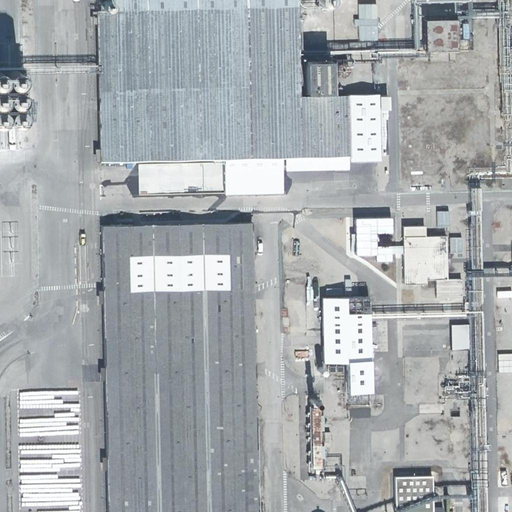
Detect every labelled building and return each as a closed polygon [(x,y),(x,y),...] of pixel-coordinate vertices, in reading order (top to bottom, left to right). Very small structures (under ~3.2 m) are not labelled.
[(371,104),(348,104),(299,105),(296,0),(113,0),(114,11),(97,11),(100,163),(282,159),(344,158),(376,157),(376,104),(371,104)] [(331,0),(315,0),(316,14),(331,14),(331,0)] [(425,56),(456,55),(454,21),(424,22),(425,56)] [(398,40),(397,49),(409,50),(410,41),(398,40)] [(304,101),(328,101),(328,65),(303,65),(304,101)] [(20,67),(0,67),(0,122),(21,123),(20,67)] [(371,72),(348,72),(348,104),(371,104),(371,72)] [(282,159),(282,171),(345,170),(344,158),(282,159)] [(451,228),(450,211),(432,212),(433,229),(451,228)] [(100,229),(108,511),(261,511),(255,225),(100,229)] [(355,259),(375,259),(375,228),(355,228),(355,259)] [(421,240),(421,229),(399,229),(401,287),(425,286),(425,280),(443,280),(442,240),(421,240)] [(448,349),(466,349),(466,324),(448,324),(448,349)] [(368,330),(325,332),(326,370),(349,369),(350,396),(369,396),(368,330)] [(452,378),(468,378),(467,352),(451,353),(452,378)] [(317,403),(306,403),(306,464),(317,464),(317,403)] [(431,511),(430,483),(395,484),(395,511),(431,511)]
